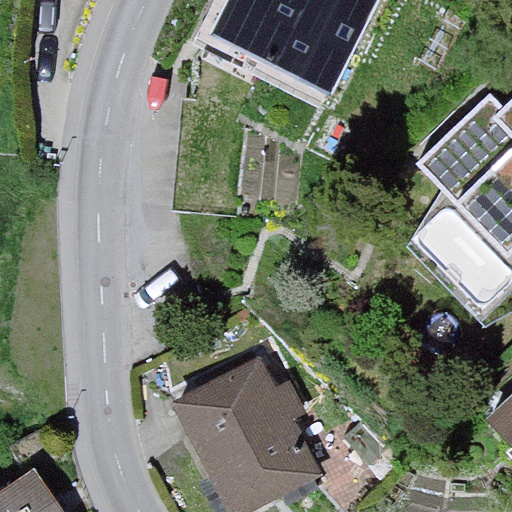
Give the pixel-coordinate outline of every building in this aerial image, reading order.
[(398,0),(225,0),(202,48),(342,116),(398,0)] [(511,105),(437,171),(402,250),(496,345),(511,333),(511,105)] [(268,511),(337,480),(278,354),(179,400),(231,511),(268,511)] [(511,405),(498,418),(511,433),(511,405)] [(65,511),(41,473),(0,503),(0,511),(65,511)]
